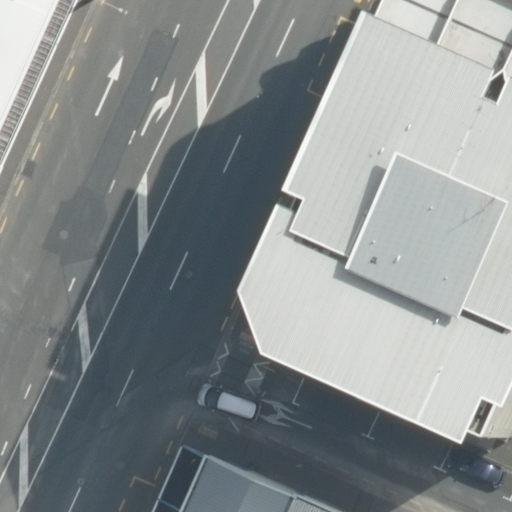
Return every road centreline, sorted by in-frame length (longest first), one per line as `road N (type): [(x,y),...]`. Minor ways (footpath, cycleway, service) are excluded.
road 1 (unclassified): [(502,511),(84,349)]
road 2 (secondary): [(84,349),(242,0)]
